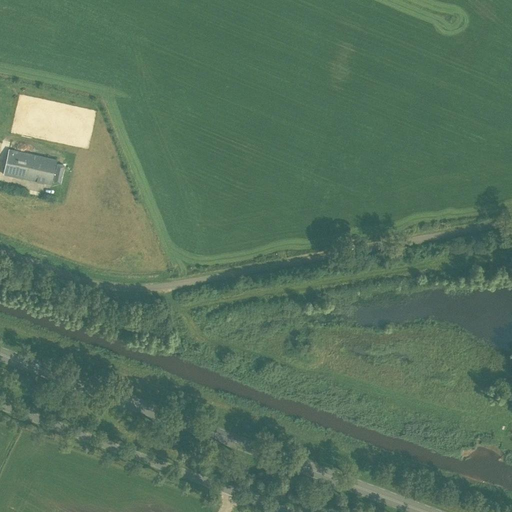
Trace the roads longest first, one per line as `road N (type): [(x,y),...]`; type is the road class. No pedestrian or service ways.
road 1 (unclassified): [(511,220),(144,288),(76,278),(0,250)]
road 2 (primary): [(421,511),(0,356)]
road 3 (unclassified): [(283,511),(0,405)]
